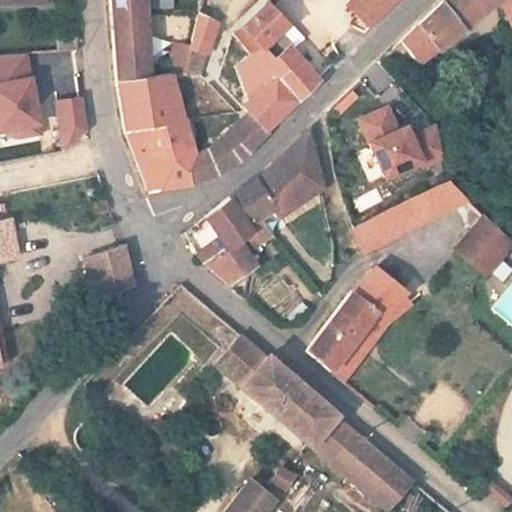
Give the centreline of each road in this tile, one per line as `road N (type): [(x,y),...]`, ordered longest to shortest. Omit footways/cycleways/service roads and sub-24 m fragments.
road 1 (residential): [(174,259),(472,511)]
road 2 (residential): [(414,0),(259,153),(173,207),(174,259)]
road 3 (residential): [(77,0),(78,51),(126,218),(174,259)]
road 4 (residential): [(174,259),(24,427)]
